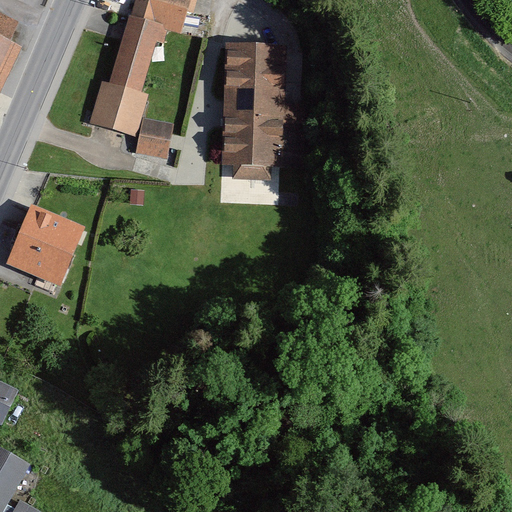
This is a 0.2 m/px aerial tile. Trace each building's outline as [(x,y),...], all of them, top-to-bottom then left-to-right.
[(197,0),(140,0),(135,18),(126,15),(93,123),(133,136),(166,31),(186,37),(197,0)] [(0,87),(20,46),(0,36),(0,87)] [(289,45),(228,44),(225,165),(239,165),(238,183),(273,184),(273,172),(286,172),(289,45)] [(176,126),(147,118),(137,154),(166,162),(176,126)] [(87,231),(33,208),(9,262),(63,286),(87,231)] [(17,391),(0,383),(0,423),(3,425),(17,391)] [(0,511),(6,511),(33,467),(0,447),(0,511)] [(40,511),(19,500),(12,511),(40,511)]
